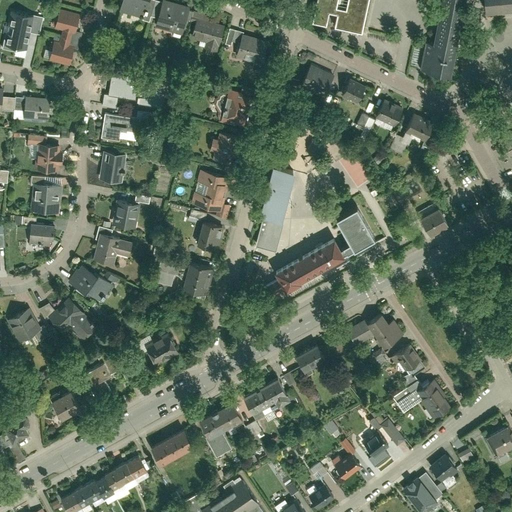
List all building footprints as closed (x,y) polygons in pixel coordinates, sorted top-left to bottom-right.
[(121,0),(119,9),(144,15),(148,0),(121,0)] [(183,32),(190,4),(173,0),(162,0),(156,25),(183,32)] [(315,0),(311,21),(323,24),(326,11),(333,13),(331,25),(359,31),(366,0),(315,0)] [(418,67),(451,73),(465,0),(481,0),(482,6),(511,3),(511,0),(441,0),(434,37),(425,36),(418,67)] [(80,11),(59,6),(55,26),(63,28),(60,41),(54,39),(49,59),(70,63),(74,44),(70,43),(73,31),(75,32),(80,11)] [(43,17),(12,10),(4,50),(14,52),(15,49),(30,52),(33,35),(39,36),(43,17)] [(220,43),(225,23),(197,15),(192,35),(206,39),(205,45),(217,48),(218,43),(220,43)] [(264,62),(270,38),(269,38),(242,31),(236,56),(264,62)] [(333,71),(311,61),(304,77),(326,87),(333,71)] [(102,103),(115,106),(117,95),(136,98),(140,75),(111,71),(108,93),(104,93),(102,103)] [(358,99),(365,83),(349,75),(341,91),(358,99)] [(228,88),(221,120),(246,126),(253,94),(228,88)] [(328,104),(332,93),(326,91),(322,102),(328,104)] [(393,124),(402,105),(386,97),(376,115),(393,124)] [(50,118),(51,99),(27,98),(26,116),(50,118)] [(135,116),(105,111),(101,135),(119,138),(120,134),(135,136),(134,142),(146,144),(151,111),(136,109),(135,116)] [(434,119),(414,110),(407,127),(422,133),(421,137),(425,139),(423,143),(429,145),(435,133),(429,130),(434,119)] [(355,122),(366,127),(371,116),(360,112),(355,122)] [(238,134),(220,129),(218,136),(213,135),(210,148),(214,149),(213,156),(232,160),(238,134)] [(35,142),(35,133),(26,133),(26,142),(35,142)] [(40,141),(37,164),(60,166),(62,143),(40,141)] [(123,152),(104,149),(99,180),(118,182),(123,152)] [(275,162),(261,212),(264,213),(255,243),(275,249),(283,221),(278,220),(279,217),(281,217),(295,168),(275,162)] [(230,175),(201,167),(192,201),(217,208),(215,214),(227,217),(230,202),(223,201),(230,175)] [(62,212),(65,184),(34,181),(31,209),(62,212)] [(136,201),(116,198),(112,221),(132,224),(136,201)] [(336,235),(275,267),(287,289),(304,279),(303,276),(345,254),(344,252),(376,235),(359,203),(338,214),(352,240),(342,245),(336,235)] [(448,223),(438,204),(419,215),(429,233),(448,223)] [(217,247),(224,225),(202,218),(196,240),(217,247)] [(55,238),(56,227),(29,225),(29,237),(38,238),(38,246),(52,247),(52,238),(55,238)] [(99,232),(92,256),(112,261),(114,252),(129,255),(133,239),(99,232)] [(178,274),(182,260),(159,255),(153,280),(170,284),(172,273),(178,274)] [(181,286),(208,293),(215,267),(188,260),(181,286)] [(83,262),(70,280),(92,296),(106,279),(83,262)] [(108,271),(105,277),(113,281),(116,276),(108,271)] [(72,294),(46,318),(58,330),(67,322),(82,338),(98,323),(72,294)] [(8,316),(20,340),(37,332),(25,308),(8,316)] [(392,337),(377,317),(366,326),(381,346),(392,337)] [(180,351),(168,330),(145,342),(157,364),(180,351)] [(357,344),(350,331),(334,341),(341,353),(357,344)] [(324,359),(316,345),(294,357),(301,371),(324,359)] [(124,365),(115,346),(79,364),(88,383),(124,365)] [(414,361),(403,347),(394,353),(405,368),(414,361)] [(380,350),(373,355),(378,362),(385,357),(380,350)] [(278,368),(258,380),(268,398),(289,387),(278,368)] [(258,380),(237,391),(248,409),(268,398),(258,380)] [(446,407),(429,381),(415,390),(432,416),(446,407)] [(81,409),(71,388),(51,398),(61,419),(81,409)] [(230,403),(213,412),(221,426),(237,417),(230,403)] [(30,430),(26,424),(31,422),(24,410),(4,421),(14,439),(30,430)] [(213,412),(197,421),(204,435),(221,426),(213,412)] [(374,416),(394,444),(403,438),(387,416),(382,420),(378,413),(374,416)] [(367,419),(373,428),(378,425),(372,416),(367,419)] [(511,444),(511,435),(507,425),(487,434),(495,453),(511,444)] [(179,430),(147,446),(156,464),(188,448),(179,430)] [(376,432),(362,442),(370,453),(384,443),(376,432)] [(344,435),(338,439),(347,453),(353,450),(344,435)] [(457,453),(463,460),(470,455),(464,448),(457,453)] [(145,470),(136,454),(125,460),(134,476),(145,470)] [(358,466),(349,454),(332,466),(341,478),(358,466)] [(455,467),(447,454),(429,465),(438,479),(455,467)] [(319,459),(308,467),(314,477),(326,470),(319,459)] [(134,476),(125,460),(114,467),(123,482),(134,476)] [(123,482),(114,467),(103,473),(112,489),(123,482)] [(112,489),(103,473),(92,479),(101,495),(112,489)] [(423,486),(416,476),(401,488),(408,498),(423,486)] [(101,495),(92,479),(81,486),(90,501),(101,495)] [(289,493),(295,490),(290,479),(283,482),(289,493)] [(440,490),(445,486),(440,480),(435,483),(440,490)] [(244,481),(198,511),(247,511),(259,505),(244,481)] [(331,496),(324,484),(307,495),(314,507),(331,496)] [(90,501),(81,486),(70,492),(79,508),(90,501)] [(71,511),(79,508),(70,492),(59,498),(66,511),(71,511)] [(302,511),(296,501),(278,511),(277,511),(302,511)]
